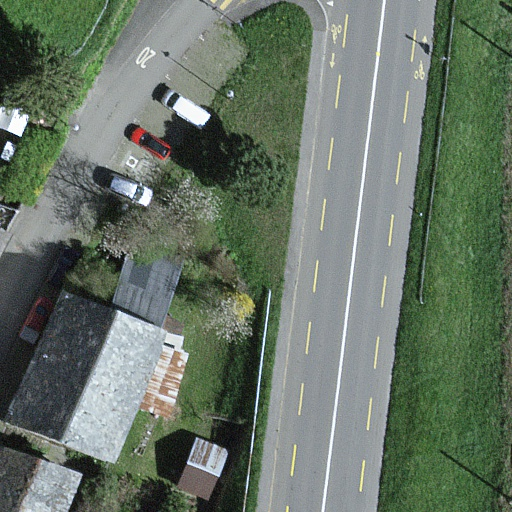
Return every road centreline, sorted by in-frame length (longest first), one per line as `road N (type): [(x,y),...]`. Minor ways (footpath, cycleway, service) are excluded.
road 1 (primary): [(376,0),(321,511)]
road 2 (residential): [(0,368),(144,58),(203,0)]
